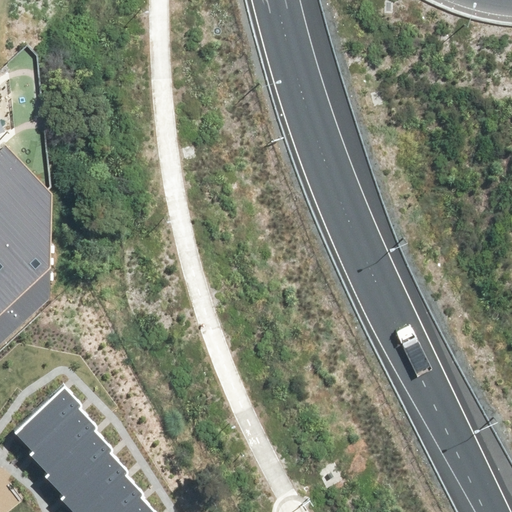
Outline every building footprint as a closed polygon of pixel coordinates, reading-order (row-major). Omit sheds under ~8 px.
[(5,138),(0,143),(0,338),(51,291),(49,186),(5,138)] [(81,404),(64,385),(15,431),(33,450),(79,406),(81,404)] [(96,426),(79,406),(33,450),(30,453),(48,472),(93,429),(96,426)] [(111,448),(93,429),(48,472),(44,475),(62,494),(108,451),(111,448)] [(125,471),(108,451),(62,494),(59,497),(73,511),(82,511),(123,473),(125,471)] [(141,493),(123,473),(82,511),(121,511),(138,496),(141,493)] [(152,511),(138,496),(121,511),(152,511)]
